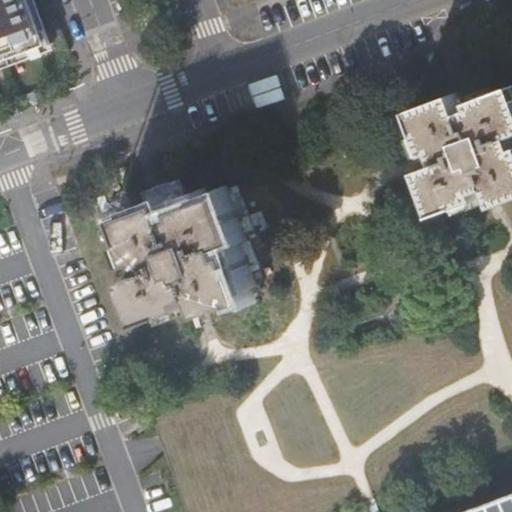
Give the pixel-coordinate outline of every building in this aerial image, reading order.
[(38,0),(0,0),(0,75),(58,54),(38,0)] [(511,69),(399,113),(444,231),(511,204),(511,69)] [(35,92),(16,98),(20,110),(39,104),(35,92)] [(222,176),(105,216),(151,339),(269,295),(222,176)] [(511,511),(511,488),(447,511),(511,511)]
